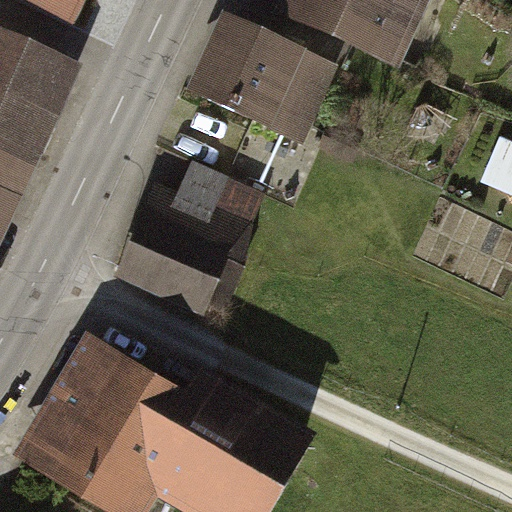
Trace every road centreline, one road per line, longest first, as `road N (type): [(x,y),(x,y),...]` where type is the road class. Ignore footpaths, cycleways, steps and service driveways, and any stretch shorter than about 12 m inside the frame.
road 1 (track): [(511,488),(42,272)]
road 2 (tertiary): [(170,0),(0,346)]
